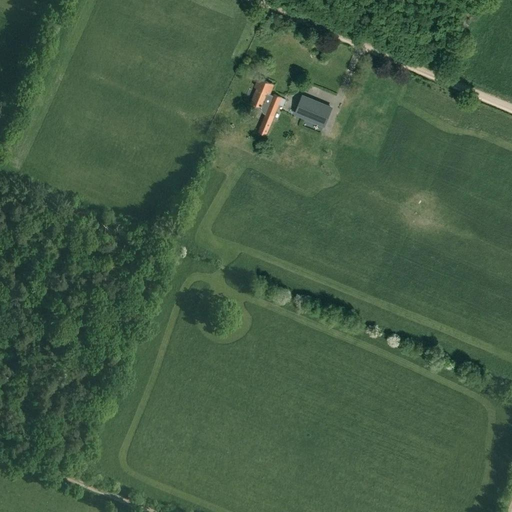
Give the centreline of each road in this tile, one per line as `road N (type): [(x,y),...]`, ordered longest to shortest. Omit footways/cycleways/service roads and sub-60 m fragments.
road 1 (track): [(511,103),(262,0)]
road 2 (track): [(155,511),(0,446)]
